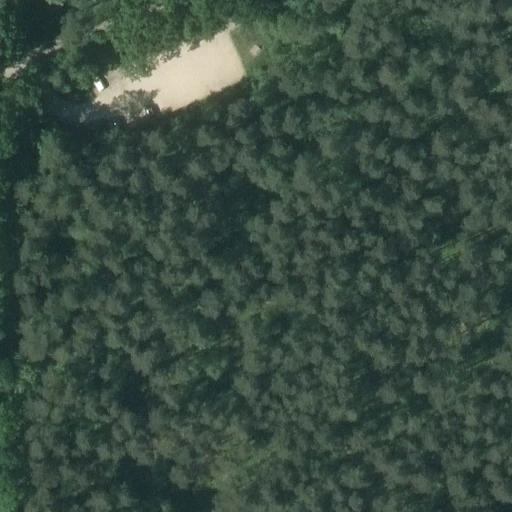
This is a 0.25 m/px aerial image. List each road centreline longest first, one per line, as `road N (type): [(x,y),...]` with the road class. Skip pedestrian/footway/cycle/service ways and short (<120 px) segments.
road 1 (track): [(17,511),(3,80)]
road 2 (track): [(29,67),(174,0)]
